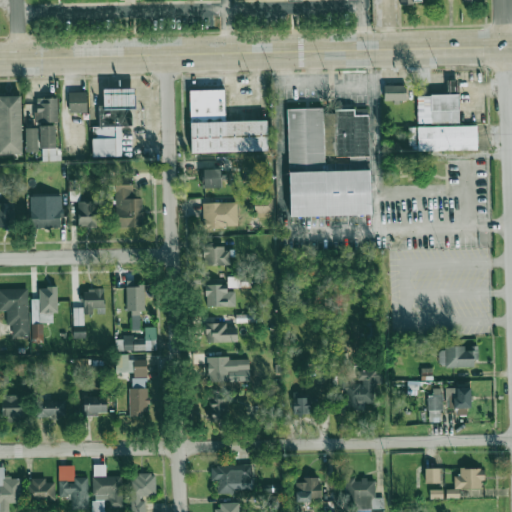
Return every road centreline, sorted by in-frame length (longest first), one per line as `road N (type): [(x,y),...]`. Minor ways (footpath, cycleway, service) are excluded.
road 1 (residential): [(0,451),(511,439)]
road 2 (secondary): [(0,56),(511,44)]
road 3 (residential): [(174,51),(181,511)]
road 4 (residential): [(506,0),(511,226)]
road 5 (residential): [(0,260),(173,256)]
